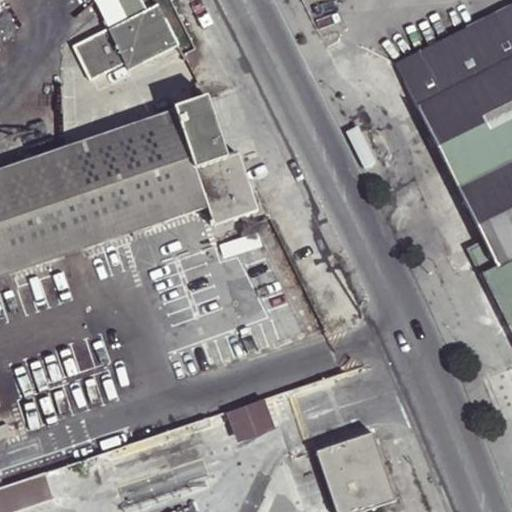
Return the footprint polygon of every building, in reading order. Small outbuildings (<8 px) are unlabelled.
[(92,0),(91,1),(93,4),(101,0),(115,0),(122,12),(102,22),(101,23),(105,30),(70,48),(87,83),(122,65),(126,72),(176,47),(156,6),(144,12),(138,0),(92,0)] [(115,0),(101,0),(93,4),(102,22),(122,12),(115,0)] [(423,95),(511,49),(511,0),(499,0),(401,50),(423,95)] [(511,49),(423,95),(494,231),(481,241),(511,304),(511,49)] [(0,169),(0,277),(206,208),(212,226),(256,211),(237,155),(228,158),(209,98),(0,169)] [(276,434),(264,402),(227,415),(238,446),(276,434)] [(367,511),(366,510),(397,500),(373,432),(316,454),(335,511),(367,511)] [(46,474),(0,490),(0,511),(18,511),(55,500),(46,474)]
